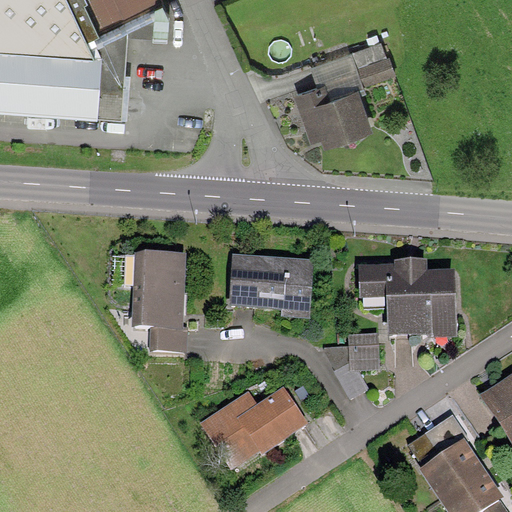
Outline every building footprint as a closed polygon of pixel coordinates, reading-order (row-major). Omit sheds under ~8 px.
[(169,11),(163,0),(0,0),(0,106),(121,117),(128,32),(158,32),(169,33),(169,11)] [(390,55),(359,65),(365,83),(396,73),(390,55)] [(325,141),(374,124),(359,83),(329,94),(325,81),(295,91),(310,134),(321,130),(325,141)] [(184,327),(186,253),(136,252),(134,327),(151,327),(150,353),(188,355),(189,327),(184,327)] [(312,262),(233,257),(230,307),(284,310),(284,316),(308,317),(312,262)] [(389,338),(458,337),(457,271),(430,272),(430,261),(396,261),(396,266),(360,267),(360,299),(388,299),(389,338)] [(348,348),(325,349),(351,399),(368,390),(360,373),(382,372),(380,334),(347,336),(348,348)] [(511,375),(482,396),(511,439),(511,375)] [(309,425),(284,389),(258,406),(249,392),(201,424),(232,471),(260,453),(262,456),(309,425)] [(424,467),(463,440),(467,437),(453,417),(410,446),(424,467)] [(463,440),(424,467),(419,470),(448,511),(505,511),(498,501),(502,497),(463,440)]
